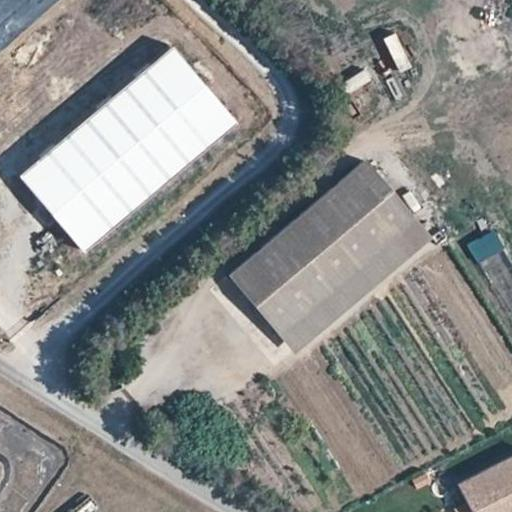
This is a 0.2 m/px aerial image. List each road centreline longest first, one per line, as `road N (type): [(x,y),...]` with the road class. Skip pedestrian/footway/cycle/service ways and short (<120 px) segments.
road 1 (track): [(29,383),(97,300),(275,150),(287,122),(284,93),(193,0)]
road 2 (unclassified): [(0,363),(238,511)]
